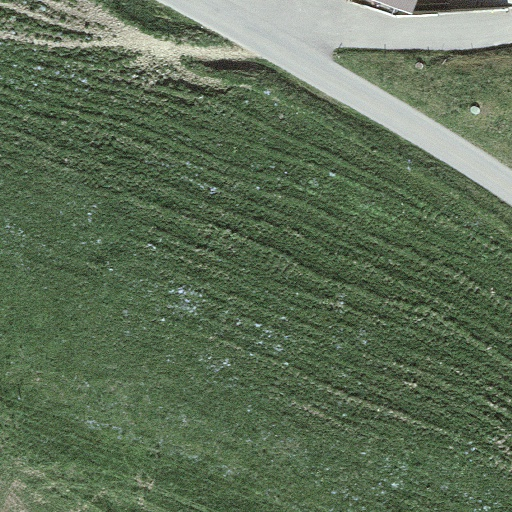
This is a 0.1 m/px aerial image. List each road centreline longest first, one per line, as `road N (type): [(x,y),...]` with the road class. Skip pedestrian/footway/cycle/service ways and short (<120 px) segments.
road 1 (track): [(511,195),(173,0)]
road 2 (track): [(511,27),(259,46)]
